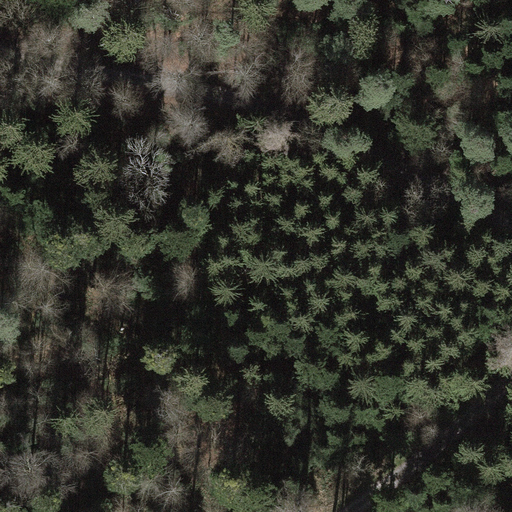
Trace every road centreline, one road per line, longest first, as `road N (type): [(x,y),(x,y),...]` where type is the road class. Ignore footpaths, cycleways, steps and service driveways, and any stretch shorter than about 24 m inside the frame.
road 1 (track): [(0,48),(186,85),(326,131),(511,229)]
road 2 (track): [(353,511),(511,360)]
